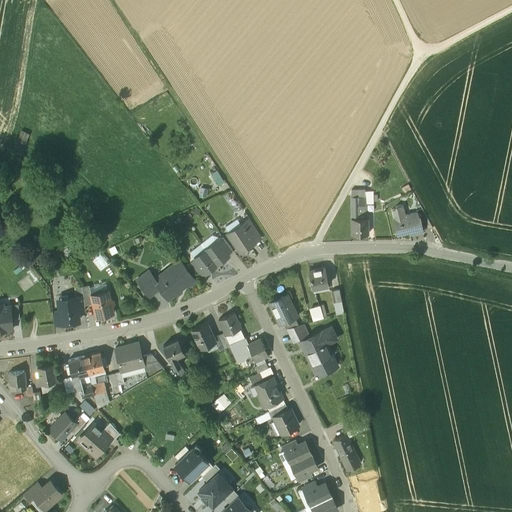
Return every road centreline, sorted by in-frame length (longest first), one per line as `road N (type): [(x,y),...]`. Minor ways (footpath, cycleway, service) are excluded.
road 1 (track): [(278,263),(113,0)]
road 2 (residential): [(0,352),(160,320),(244,279)]
road 3 (residential): [(353,511),(244,279)]
road 4 (residential): [(317,251),(394,245),(511,269)]
road 5 (residential): [(317,251),(389,109)]
road 6 (residential): [(0,393),(90,494)]
